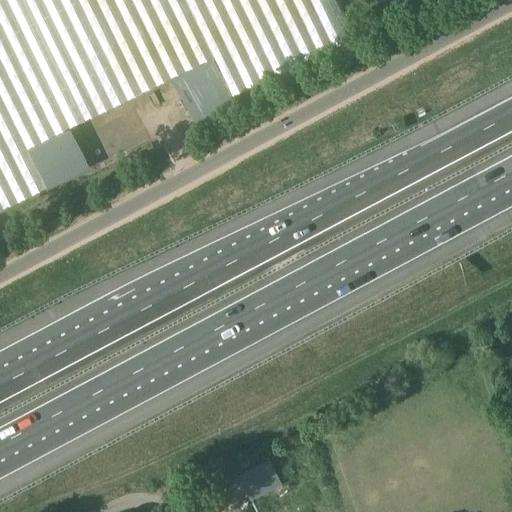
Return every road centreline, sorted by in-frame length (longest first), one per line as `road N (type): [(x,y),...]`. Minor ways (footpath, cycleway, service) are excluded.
road 1 (motorway): [(0,447),(511,174)]
road 2 (motorway): [(511,116),(0,387)]
road 3 (unclassified): [(0,273),(509,0)]
